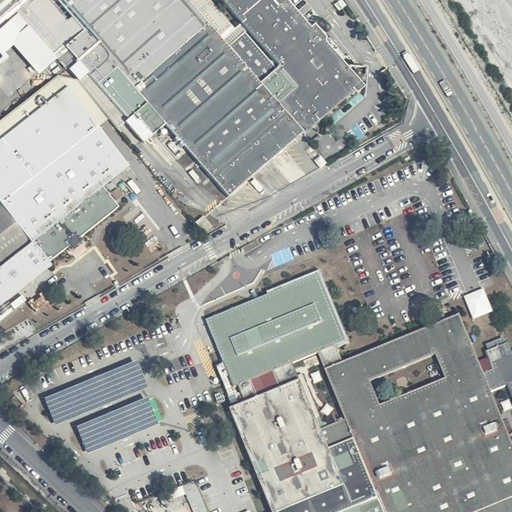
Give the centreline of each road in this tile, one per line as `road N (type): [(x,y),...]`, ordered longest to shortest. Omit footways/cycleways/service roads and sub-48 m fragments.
road 1 (unclassified): [(0,371),(438,118)]
road 2 (primary): [(511,191),(399,0)]
road 3 (tertiary): [(511,253),(438,118)]
road 4 (tertiary): [(438,118),(364,0)]
road 5 (unclassified): [(88,511),(0,426)]
